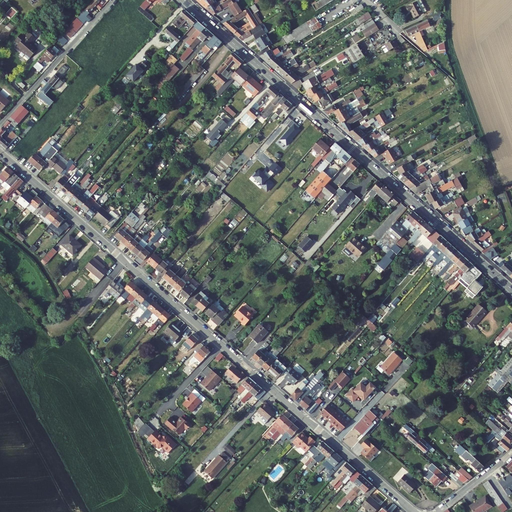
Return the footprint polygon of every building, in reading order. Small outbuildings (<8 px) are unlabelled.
[(86,21),(89,22),(92,19),(90,17),(89,19),(86,17),(88,15),(96,6),(100,10),(101,8),(93,0),(77,18),(83,24),(86,21)] [(99,3),(101,0),(93,0),(101,8),(103,6),(99,3)] [(223,2),(222,0),(217,3),(215,1),(214,2),(212,0),(206,0),(201,4),(206,9),(212,4),(214,8),(222,3),(224,2),(223,2)] [(214,8),(212,4),(206,9),(213,15),(229,7),(235,17),(243,12),(237,2),(233,4),(231,0),(228,0),(224,3),(222,4),(222,3),(214,8)] [(333,0),(332,0),(320,0),(317,3),(312,5),(316,11),(333,0)] [(421,10),(424,8),(421,1),(422,1),(421,0),(419,0),(416,2),(416,1),(406,7),(409,12),(410,11),(411,11),(415,18),(423,14),(422,13),(421,10)] [(256,7),(255,5),(250,7),(252,10),(254,13),(255,13),(258,17),(259,17),(257,12),(259,11),(256,7)] [(11,19),(17,12),(12,7),(6,14),(7,15),(11,19)] [(150,21),(153,18),(144,10),(140,7),(138,10),(150,21)] [(258,17),(255,13),(254,13),(252,15),(250,11),(248,8),(243,12),(235,17),(231,19),(223,24),(234,34),(238,29),(233,24),(246,17),(249,22),(253,29),(262,23),(260,20),(258,17)] [(193,26),(197,21),(194,18),(184,10),(172,23),(176,27),(180,23),(182,26),(186,21),(189,24),(192,26),(193,26)] [(358,25),(371,17),(368,12),(355,20),(358,25)] [(220,22),(223,24),(231,19),(230,16),(220,22)] [(307,23),(313,32),(322,27),(316,17),(307,23)] [(83,24),(77,18),(74,21),(81,27),(83,24)] [(363,30),(375,23),(373,20),(361,27),(363,30)] [(74,21),(72,23),(78,29),(81,27),(74,21)] [(197,21),(193,26),(197,30),(186,43),(187,44),(185,45),(188,48),(190,46),(197,37),(205,28),(197,21)] [(428,21),(417,26),(419,32),(421,36),(424,35),(422,30),(426,28),(430,27),(428,21)] [(249,22),(238,29),(234,34),(238,38),(244,34),(253,29),(249,22)] [(297,43),(313,33),(313,32),(307,23),(307,22),(290,33),(297,43)] [(69,26),(76,32),(78,29),(72,23),(69,26)] [(252,33),(256,40),(266,34),(261,26),(263,25),(262,23),(253,29),(244,34),(238,38),(242,41),(251,35),(251,33),(252,33)] [(366,38),(379,30),(375,23),(363,30),(362,31),(366,38)] [(76,32),(69,26),(64,32),(71,38),(76,32)] [(406,31),(408,36),(412,35),(412,36),(415,35),(421,48),(422,48),(423,50),(425,51),(427,50),(428,50),(421,36),(419,32),(417,26),(406,31)] [(173,31),(169,27),(164,32),(177,43),(182,38),(173,31)] [(203,42),(206,38),(210,41),(214,36),(205,28),(197,37),(190,46),(188,48),(180,58),(184,61),(193,50),(192,50),(200,40),(203,42)] [(35,38),(29,33),(26,36),(25,38),(21,34),(16,40),(20,44),(16,47),(22,52),(22,51),(26,55),(25,56),(29,60),(37,51),(37,49),(31,43),(35,38)] [(282,38),(286,44),(278,49),(272,52),(271,50),(260,57),(266,62),(280,53),(281,52),(297,43),(290,33),(282,38)] [(256,40),(255,41),(261,51),(272,44),(266,34),(256,40)] [(68,41),(62,35),(59,38),(66,44),(68,41)] [(210,41),(197,55),(201,58),(202,59),(213,47),(216,50),(222,43),(214,36),(210,41)] [(66,44),(59,38),(57,41),(63,46),(66,44)] [(385,53),(398,46),(395,40),(382,47),(385,53)] [(364,57),(356,44),(346,50),(354,63),(364,57)] [(44,59),(45,59),(48,62),(56,54),(49,48),(32,67),(33,68),(34,67),(39,72),(44,67),(40,64),(42,63),(41,62),(44,59)] [(270,66),(293,52),(292,49),(291,50),(290,50),(283,54),(281,55),(280,53),(266,62),(270,66)] [(226,70),(233,61),(240,67),(244,62),(233,52),(212,76),(219,83),(215,88),(218,91),(219,90),(227,81),(231,76),(234,73),(230,70),(229,72),(226,70)] [(295,54),(293,52),(270,66),(275,70),(288,62),(286,60),(294,55),(293,55),(295,54)] [(174,64),(177,60),(172,55),(165,63),(167,64),(171,68),(174,64)] [(297,64),(294,58),(288,62),(275,70),(280,74),(285,71),(284,71),(297,64)] [(147,66),(142,61),(138,66),(136,64),(125,77),(130,81),(131,79),(134,82),(138,77),(138,76),(147,66)] [(284,78),(291,84),(301,78),(299,75),(310,68),(315,65),(313,61),(293,73),(284,78)] [(328,62),(321,66),(324,71),(331,67),(328,62)] [(297,63),(297,64),(284,71),(285,71),(280,74),(284,78),(293,73),(291,71),(299,66),(297,63)] [(174,64),(171,68),(168,71),(156,85),(160,89),(164,85),(165,86),(179,69),(174,64)] [(45,78),(44,80),(52,87),(56,90),(63,82),(59,79),(68,69),(63,65),(49,82),(45,78)] [(179,99),(205,70),(201,67),(176,95),(179,99)] [(242,85),(249,77),(239,68),(234,73),(231,76),(234,79),(242,86),(242,85)] [(330,77),(334,75),(332,71),(331,70),(316,78),(316,77),(302,84),(306,91),(330,77)] [(255,96),(263,87),(250,76),(249,77),(242,85),(255,96)] [(331,80),(330,77),(306,91),(310,97),(312,96),(318,92),(317,90),(332,81),(331,80)] [(45,95),(52,87),(44,80),(41,83),(45,86),(40,91),(41,92),(38,96),(48,104),(45,107),(48,109),(54,102),(45,95)] [(222,93),(230,84),(227,81),(219,90),(222,93)] [(338,86),(336,82),(324,89),(318,92),(312,96),(316,102),(318,100),(328,95),(326,92),(338,86)] [(279,93),(271,86),(266,91),(256,102),(251,108),(247,113),(240,120),(248,127),(254,121),(259,115),(256,112),(254,110),(256,108),(256,109),(258,106),(260,107),(268,98),(270,95),(271,96),(274,98),(279,93)] [(357,98),(363,95),(360,88),(353,92),(357,98)] [(287,100),(279,93),(274,98),(271,102),(268,105),(273,109),(278,103),(279,103),(282,106),(287,100)] [(328,95),(318,100),(322,107),(332,102),(328,95)] [(9,102),(5,98),(0,103),(0,111),(1,112),(9,102)] [(359,102),(357,99),(351,102),(334,112),(337,118),(347,112),(360,104),(359,102)] [(284,110),(289,115),(295,107),(287,100),(282,106),(276,112),(269,120),(271,122),(273,119),(274,120),(278,115),(279,116),(284,110)] [(328,116),(334,112),(351,102),(350,100),(335,108),(333,105),(322,111),(328,116)] [(340,124),(360,112),(358,109),(366,104),(363,100),(359,102),(360,104),(347,112),(337,118),(340,124)] [(112,111),(116,114),(123,106),(119,102),(112,111)] [(11,117),(18,124),(29,112),(21,105),(11,117)] [(264,119),(273,109),(268,105),(259,115),(264,119)] [(233,117),(236,114),(230,109),(227,112),(233,117)] [(367,115),(364,110),(360,112),(340,124),(338,125),(347,134),(352,131),(349,125),(367,115)] [(382,127),(388,123),(382,113),(376,117),(382,127)] [(231,119),(226,115),(222,120),(227,124),(231,119)] [(0,139),(2,138),(2,137),(1,136),(6,131),(5,131),(11,124),(15,127),(18,124),(11,117),(0,129),(0,139)] [(375,121),(373,118),(352,131),(347,134),(356,142),(366,136),(361,131),(371,125),(370,124),(375,121)] [(212,142),(227,124),(222,120),(207,137),(212,142)] [(141,128),(146,133),(148,130),(150,129),(145,124),(141,128)] [(0,139),(0,144),(6,150),(10,145),(9,144),(17,135),(12,131),(9,136),(6,139),(5,141),(2,138),(0,139)] [(381,136),(379,133),(376,135),(374,131),(366,136),(356,142),(363,147),(381,136)] [(387,136),(386,133),(381,136),(363,147),(369,152),(379,146),(376,142),(387,136)] [(18,136),(17,135),(9,144),(10,145),(18,136)] [(469,143),(459,147),(460,150),(478,144),(475,136),(468,138),(469,143)] [(37,156),(35,154),(28,161),(35,166),(52,146),(58,140),(56,138),(54,140),(52,139),(37,156)] [(330,149),(320,139),(312,148),(320,155),(311,165),(314,167),(322,158),(330,149)] [(375,158),(381,154),(387,150),(385,146),(390,143),(389,140),(379,146),(369,152),(375,158)] [(342,149),(335,143),(330,149),(332,152),(324,161),(325,162),(322,165),(325,168),(342,149)] [(49,158),(56,150),(52,146),(35,166),(40,171),(47,164),(44,162),(49,157),(49,158)] [(382,153),(384,157),(385,157),(390,164),(399,159),(392,148),(382,153)] [(305,191),(315,199),(317,196),(328,184),(339,171),(331,165),(333,163),(341,169),(345,165),(351,157),(342,149),(325,168),(321,173),(305,191)] [(332,152),(330,149),(322,158),(324,161),(332,152)] [(73,164),(74,163),(71,160),(68,162),(57,152),(47,164),(51,168),(53,166),(64,175),(68,170),(73,164)] [(351,157),(345,165),(348,168),(350,170),(345,176),(339,182),(340,183),(338,185),(340,187),(353,172),(360,165),(351,157)] [(325,162),(324,161),(317,170),(321,173),(325,168),(322,165),(325,162)] [(410,170),(406,164),(396,169),(400,175),(410,170)] [(400,180),(424,167),(423,165),(413,170),(412,169),(410,170),(400,175),(397,177),(400,180)] [(12,174),(13,172),(7,167),(2,174),(1,175),(1,178),(5,181),(12,174)] [(426,171),(424,167),(400,180),(404,183),(421,174),(423,172),(426,171)] [(89,178),(95,171),(91,168),(89,170),(91,172),(87,177),(86,176),(83,179),(86,181),(87,181),(89,178)] [(207,178),(214,184),(218,179),(209,172),(205,177),(206,177),(207,178)] [(7,191),(19,178),(15,174),(14,176),(12,174),(5,181),(1,185),(7,191)] [(421,174),(404,183),(407,186),(425,176),(424,174),(421,175),(421,174)] [(431,193),(445,185),(439,174),(436,175),(433,177),(411,189),(416,194),(418,193),(420,193),(420,192),(422,192),(423,190),(426,188),(428,187),(431,193)] [(66,194),(74,184),(72,182),(74,180),(76,177),(74,175),(67,183),(60,190),(66,194)] [(411,189),(433,177),(431,175),(429,176),(430,178),(429,178),(427,175),(426,176),(425,176),(407,186),(411,189)] [(6,201),(24,181),(19,178),(7,191),(2,198),(6,201)] [(60,190),(67,183),(61,178),(55,185),(60,190)] [(456,188),(461,185),(459,180),(457,178),(456,179),(452,181),(454,185),(456,188)] [(218,179),(214,184),(219,188),(222,191),(222,190),(224,189),(226,186),(220,181),(218,179)] [(384,186),(379,181),(372,189),(373,189),(369,194),(371,196),(366,201),(368,204),(377,194),(384,186)] [(441,192),(452,187),(450,182),(445,185),(431,193),(429,193),(425,196),(430,205),(432,204),(440,199),(437,194),(439,193),(440,194),(441,192)] [(79,190),(81,187),(80,186),(76,183),(74,184),(66,194),(71,199),(79,190)] [(89,192),(87,190),(84,195),(76,203),(81,208),(91,197),(93,195),(99,187),(96,184),(89,192)] [(328,184),(317,196),(321,200),(324,197),(328,200),(330,198),(333,195),(335,193),(336,191),(328,184)] [(395,205),(396,205),(400,200),(384,186),(377,194),(387,203),(389,200),(395,205)] [(93,195),(95,197),(102,189),(99,187),(93,195)] [(345,193),(346,192),(343,190),(340,188),(336,191),(335,193),(341,198),(331,208),(338,214),(347,204),(350,206),(354,201),(358,198),(350,191),(347,195),(345,193)] [(34,200),(36,196),(38,194),(33,190),(28,195),(34,200)] [(76,203),(84,195),(81,192),(79,190),(71,199),(76,203)] [(34,200),(28,195),(25,192),(17,201),(26,208),(27,208),(30,203),(34,200)] [(101,203),(108,195),(104,192),(97,200),(101,203)] [(225,193),(222,196),(228,202),(231,199),(230,198),(225,193)] [(432,204),(435,209),(444,205),(442,202),(449,199),(449,198),(453,195),(452,194),(452,193),(444,197),(440,199),(432,204)] [(45,204),(36,196),(34,200),(30,203),(37,209),(33,213),(36,215),(38,212),(45,204)] [(95,202),(93,200),(93,199),(91,197),(81,208),(87,212),(95,202)] [(457,207),(465,204),(461,197),(454,201),(457,207)] [(477,201),(475,198),(466,203),(468,206),(477,201)] [(96,202),(95,202),(87,212),(93,217),(94,216),(101,207),(96,202)] [(136,207),(140,211),(145,206),(141,202),(136,207)] [(30,203),(27,208),(33,213),(37,209),(30,203)] [(50,226),(58,216),(45,204),(38,212),(46,219),(44,221),(50,226)] [(113,218),(101,207),(94,216),(110,229),(117,220),(113,217),(113,218)] [(467,218),(462,209),(454,213),(453,214),(455,217),(453,218),(456,224),(458,223),(467,218)] [(387,253),(409,228),(408,227),(418,216),(412,211),(405,219),(406,220),(401,226),(396,221),(377,243),(387,253)] [(121,241),(139,220),(139,219),(138,218),(131,212),(125,220),(131,226),(130,227),(126,224),(121,229),(115,236),(121,241)] [(146,217),(144,215),(139,220),(121,241),(126,246),(132,239),(130,237),(136,230),(144,220),(143,220),(146,217)] [(70,226),(58,216),(50,226),(48,228),(59,237),(65,231),(66,230),(70,226)] [(387,253),(377,265),(379,266),(384,270),(392,260),(390,259),(395,253),(397,255),(402,248),(407,243),(409,240),(425,222),(418,216),(408,227),(409,228),(387,253)] [(458,223),(465,235),(473,230),(469,223),(474,221),(471,216),(467,218),(458,223)] [(427,238),(433,244),(440,236),(434,230),(431,227),(425,222),(409,240),(412,243),(421,233),(424,235),(427,238)] [(138,256),(144,261),(150,254),(149,253),(153,249),(150,247),(153,243),(154,244),(162,235),(167,239),(172,232),(167,228),(162,234),(159,232),(148,244),(138,256)] [(480,232),(478,229),(464,237),(471,243),(487,233),(484,229),(480,232)] [(493,248),(495,246),(493,243),(490,245),(484,241),(486,238),(491,235),(489,231),(487,233),(471,243),(484,254),(493,248)] [(25,237),(20,233),(19,234),(17,237),(21,241),(25,237)] [(70,234),(62,244),(73,255),(82,245),(74,239),(75,238),(70,234)] [(142,239),(136,234),(132,239),(126,246),(132,251),(142,239)] [(147,236),(146,235),(142,239),(132,251),(138,256),(148,244),(145,242),(148,237),(147,236)] [(430,253),(432,255),(445,240),(440,236),(433,244),(424,254),(423,255),(425,258),(430,253)] [(307,237),(298,246),(305,252),(314,242),(307,237)] [(365,249),(353,238),(346,246),(358,257),(365,249)] [(432,255),(437,260),(450,245),(445,240),(432,255)] [(440,261),(442,258),(447,263),(458,252),(450,245),(437,260),(436,261),(438,263),(440,261)] [(423,255),(424,254),(417,247),(410,255),(418,262),(418,261),(423,256),(423,255)] [(47,263),(57,251),(53,248),(43,259),(46,262),(47,263)] [(497,255),(493,248),(484,254),(490,260),(497,255)] [(439,272),(438,274),(440,277),(453,262),(455,264),(462,256),(458,252),(447,263),(445,266),(439,272)] [(147,261),(155,268),(156,268),(162,260),(154,253),(147,261)] [(443,279),(445,281),(457,266),(460,269),(467,260),(462,256),(455,264),(443,279)] [(101,280),(108,271),(96,261),(97,261),(93,257),(85,267),(97,276),(95,279),(95,280),(98,283),(101,280)] [(316,265),(309,259),(305,264),(311,270),(316,265)] [(160,273),(164,276),(169,270),(171,268),(162,260),(156,268),(161,272),(160,273)] [(467,260),(460,269),(454,275),(457,278),(462,271),(465,273),(472,265),(467,260)] [(509,276),(511,274),(511,266),(511,267),(506,262),(500,268),(509,276)] [(73,266),(71,264),(62,274),(65,277),(73,266)] [(315,272),(320,267),(316,264),(316,265),(311,270),(313,271),(315,272)] [(465,273),(458,281),(467,288),(465,291),(472,298),(478,292),(480,292),(481,290),(481,289),(482,287),(475,280),(481,273),(472,265),(465,273)] [(168,282),(175,275),(169,270),(164,276),(163,277),(168,282)] [(174,287),(180,279),(175,275),(168,282),(174,287)] [(174,287),(179,292),(186,284),(187,283),(182,278),(180,279),(174,287)] [(451,286),(455,280),(452,278),(443,288),(445,290),(449,285),(451,286)] [(113,281),(103,294),(107,297),(111,293),(117,298),(122,292),(124,290),(113,281)] [(131,293),(136,287),(131,282),(125,288),(131,293)] [(188,299),(196,289),(192,285),(190,287),(189,286),(189,287),(186,284),(179,292),(188,299)] [(132,303),(142,292),(136,287),(131,293),(127,298),(132,303)] [(122,292),(117,298),(120,301),(125,295),(122,292)] [(142,303),(148,296),(142,292),(132,303),(135,305),(138,308),(142,303)] [(192,303),(196,306),(203,298),(199,294),(192,303)] [(148,308),(154,301),(148,296),(142,303),(148,308)] [(395,307),(400,300),(397,297),(391,304),(395,307)] [(210,304),(207,301),(203,298),(196,306),(202,312),(210,304)] [(151,316),(159,306),(154,301),(148,308),(144,312),(138,319),(141,322),(147,314),(148,313),(151,316)] [(135,305),(132,303),(127,309),(129,311),(135,305)] [(214,322),(222,312),(213,304),(206,312),(212,318),(211,319),(214,322)] [(473,327),(486,312),(479,305),(465,320),(473,327)] [(156,321),(165,311),(159,306),(151,316),(156,321)] [(240,320),(242,322),(241,323),(244,326),(254,315),(249,311),(247,311),(242,307),(236,314),(236,315),(238,318),(238,319),(240,319),(240,320)] [(135,316),(138,319),(144,312),(141,309),(135,316)] [(162,320),(165,323),(171,316),(165,311),(156,321),(150,329),(152,331),(158,323),(159,324),(162,320)] [(218,325),(228,314),(224,311),(222,312),(214,322),(218,325)] [(219,326),(229,315),(228,314),(218,325),(219,326)] [(511,320),(498,337),(500,339),(505,333),(507,336),(511,330),(511,320)] [(175,325),(172,322),(164,332),(170,337),(168,340),(172,343),(174,341),(175,342),(183,332),(177,327),(176,328),(174,327),(175,325)] [(373,331),(377,327),(373,324),(372,324),(371,322),(367,326),(370,328),(373,331)] [(253,339),(263,328),(260,324),(249,336),(253,339)] [(268,331),(263,328),(253,339),(257,343),(268,331)] [(198,341),(192,335),(183,344),(189,350),(192,347),(192,348),(198,341)] [(268,339),(252,358),(257,362),(267,351),(265,349),(269,344),(268,344),(271,341),(268,339)] [(267,370),(274,363),(278,358),(277,356),(286,345),(283,342),(280,346),(277,349),(262,367),(267,371),(267,370)] [(204,345),(201,343),(195,350),(198,352),(190,361),(190,362),(190,363),(192,364),(193,364),(194,363),(198,366),(211,352),(204,345)] [(277,349),(276,348),(274,347),(269,353),(267,351),(257,362),(262,367),(277,349)] [(389,375),(403,360),(394,352),(380,367),(389,375)] [(224,356),(220,353),(215,359),(218,362),(224,356)] [(511,356),(488,385),(498,393),(503,388),(508,382),(511,385),(511,356)] [(450,368),(455,362),(452,359),(446,365),(450,368)] [(274,363),(267,370),(277,379),(284,371),(274,363)] [(237,383),(245,374),(242,371),(240,372),(235,368),(237,367),(233,364),(225,373),(237,383)] [(285,377),(294,385),(302,376),(292,368),(285,377)] [(221,379),(213,371),(207,377),(207,378),(206,379),(205,379),(201,384),(209,391),(214,385),(216,385),(221,379)] [(296,401),(299,404),(317,383),(324,375),(320,371),(307,387),(305,385),(306,384),(303,381),(290,396),(296,401)] [(342,372),(328,388),(332,391),(337,385),(338,384),(342,387),(350,378),(342,372)] [(253,381),(249,377),(237,390),(241,394),(253,381)] [(351,379),(350,378),(342,387),(338,384),(337,385),(342,389),(351,379)] [(241,394),(239,395),(243,399),(256,384),(253,381),(241,394)] [(322,387),(319,384),(317,383),(299,404),(306,397),(312,402),(306,410),(307,411),(315,403),(311,399),(322,387)] [(364,399),(375,387),(370,383),(366,388),(361,384),(360,385),(359,385),(357,386),(357,387),(358,387),(355,390),(353,388),(347,395),(353,401),(359,395),(360,396),(362,399),(363,398),(364,399)] [(255,396),(259,400),(266,392),(256,384),(243,399),(241,400),(239,402),(237,405),(240,407),(245,402),(249,397),(249,398),(252,395),(255,397),(255,396)] [(201,400),(191,392),(187,397),(188,398),(186,400),(183,404),(191,411),(201,400)] [(248,404),(255,397),(252,395),(249,398),(249,397),(245,402),(248,404)] [(299,404),(306,410),(312,402),(306,397),(299,404)] [(269,405),(265,402),(258,410),(257,411),(264,417),(261,420),(264,422),(266,422),(267,420),(268,420),(274,413),(268,407),(269,405)] [(310,414),(319,405),(315,402),(315,403),(307,411),(310,414)] [(327,419),(335,411),(328,405),(320,413),(324,417),(327,420),(327,419)] [(387,416),(392,411),(389,409),(383,415),(381,417),(383,419),(386,416),(387,416)] [(331,423),(334,426),(342,417),(335,410),(335,411),(327,419),(331,423)] [(366,433),(379,419),(376,416),(369,410),(353,427),(363,436),(366,433)] [(504,413),(502,416),(506,419),(511,424),(511,417),(511,419),(507,416),(504,413)] [(271,437),(287,419),(282,414),(272,424),(275,427),(268,434),(271,437)] [(172,427),(174,429),(180,434),(185,428),(186,429),(187,429),(188,428),(189,428),(190,427),(190,426),(191,425),(186,421),(181,417),(178,421),(179,421),(177,423),(170,417),(165,423),(171,428),(172,427)] [(342,417),(334,426),(336,428),(337,428),(341,432),(349,423),(342,417)] [(138,430),(145,424),(138,418),(135,422),(138,430)] [(283,435),(293,424),(287,419),(271,437),(274,440),(281,433),(283,435)] [(494,430),(510,445),(511,442),(511,433),(509,430),(507,429),(505,432),(502,429),(501,430),(499,429),(489,419),(486,424),(494,430)] [(511,424),(506,419),(503,421),(511,428),(509,430),(511,433),(511,424)] [(145,435),(148,438),(153,432),(146,424),(138,433),(142,437),(145,435)] [(292,436),(299,429),(293,424),(283,435),(277,442),(279,444),(286,436),(289,433),(292,436)] [(416,445),(422,438),(413,430),(407,425),(406,424),(404,427),(411,434),(407,438),(416,445)] [(500,446),(497,449),(502,453),(505,450),(506,452),(511,446),(510,445),(494,430),(486,439),(489,442),(494,436),(501,441),(498,444),(500,446)] [(169,453),(176,444),(171,440),(171,439),(169,437),(169,438),(167,436),(162,437),(160,435),(160,436),(154,431),(149,438),(154,442),(153,444),(157,448),(157,447),(158,447),(163,447),(165,448),(164,449),(169,453)] [(316,442),(310,437),(308,439),(307,438),(305,438),(306,437),(304,436),(305,435),(302,432),(292,442),(299,448),(300,447),(306,452),(316,442)] [(424,452),(430,446),(422,438),(416,445),(424,452)] [(362,444),(374,454),(378,449),(366,439),(362,444)] [(305,469),(307,467),(327,445),(322,441),(316,448),(318,450),(314,454),(311,458),(307,455),(301,462),(305,465),(302,467),(305,469)] [(234,450),(227,444),(224,448),(230,454),(234,450)] [(362,444),(361,445),(366,449),(365,450),(364,450),(361,453),(371,462),(375,457),(373,455),(374,454),(362,444)] [(319,463),(325,455),(328,458),(334,451),(327,445),(307,467),(310,469),(317,462),(318,463),(318,462),(319,463)] [(471,465),(478,472),(479,472),(484,467),(460,445),(456,448),(461,453),(460,455),(461,456),(466,460),(468,458),(472,463),(471,465)] [(342,459),(342,458),(334,451),(328,458),(326,460),(335,467),(336,466),(342,459)] [(212,478),(227,462),(226,462),(220,456),(219,455),(204,471),(212,478)] [(344,461),(342,459),(336,466),(338,468),(344,461)] [(341,469),(342,471),(331,484),(334,487),(351,466),(347,462),(341,469)] [(426,478),(436,487),(441,481),(442,482),(447,477),(432,464),(429,468),(428,469),(430,470),(423,478),(425,480),(426,478)] [(325,467),(322,465),(316,471),(319,474),(325,467)] [(344,480),(346,482),(350,478),(350,477),(356,470),(351,466),(334,487),(336,489),(343,482),(344,480)] [(469,480),(473,477),(462,468),(459,471),(469,480)] [(331,476),(335,472),(332,469),(326,475),(329,478),(331,476)] [(366,480),(357,471),(349,479),(356,485),(343,500),(346,502),(366,480)] [(469,480),(459,471),(455,476),(458,479),(456,481),(461,486),(464,483),(464,484),(469,480)] [(450,476),(456,481),(458,479),(455,476),(452,473),(450,476)] [(413,489),(416,485),(404,475),(401,478),(413,489)] [(413,489),(401,478),(398,482),(410,493),(413,489)] [(367,498),(376,488),(366,480),(346,502),(349,505),(357,495),(359,496),(362,493),(367,498)] [(178,491),(181,493),(188,485),(185,482),(178,491)] [(340,490),(332,500),(335,502),(343,493),(340,490)] [(369,496),(362,505),(370,511),(374,511),(379,508),(380,506),(369,496)] [(483,511),(492,507),(485,496),(480,499),(480,501),(478,502),(478,501),(469,506),(472,511),(483,511)]
